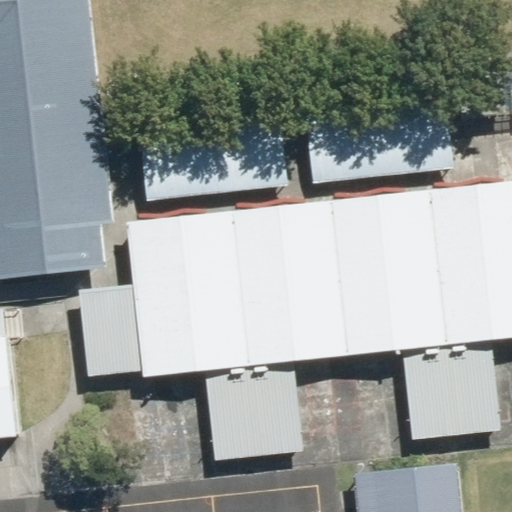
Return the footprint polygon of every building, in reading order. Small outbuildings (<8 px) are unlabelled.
[(92,0),(0,0),(0,283),(108,273),(104,228),(116,227),(92,0)] [(309,123),(315,184),(456,169),(450,108),(309,123)] [(142,139),(149,203),(289,188),(283,125),(142,139)] [(142,372),(143,379),(203,373),(213,461),(306,451),(297,363),(402,352),(411,443),(504,433),(494,342),(511,340),(511,186),(127,227),(133,287),(82,292),(91,378),(142,372)] [(0,439),(20,438),(8,338),(0,339),(0,439)] [(479,511),(478,469),(357,473),(358,511),(479,511)]
